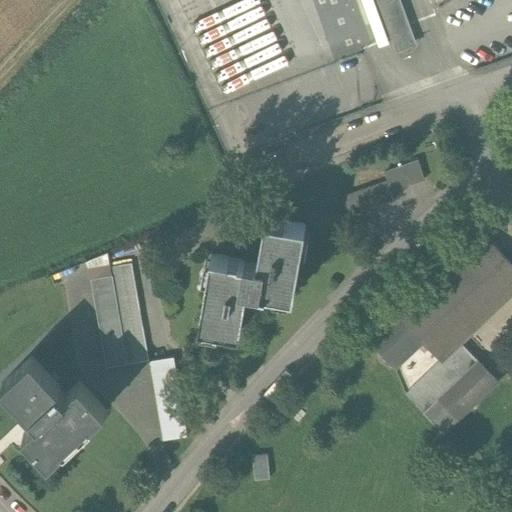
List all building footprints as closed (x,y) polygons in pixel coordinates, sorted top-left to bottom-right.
[(395,0),(378,0),(398,49),(413,44),(395,0)] [(416,162),(382,174),(384,183),(340,199),(348,219),(393,203),(390,194),(424,182),(416,162)] [(212,254),(200,325),(240,332),(248,287),(293,295),(305,225),(265,218),(258,262),(212,254)] [(511,292),(511,265),(484,236),(399,316),(402,319),(395,326),(392,323),(371,343),(394,367),(422,341),(441,360),(405,394),(442,433),(496,381),(454,336),(501,292),(506,298),(511,292)] [(149,362),(132,264),(111,267),(128,366),(149,362)] [(91,280),(112,276),(110,265),(89,268),(91,280)] [(127,367),(112,276),(91,280),(106,370),(127,367)] [(23,435),(49,462),(62,449),(61,447),(89,421),(90,423),(104,410),(78,382),(64,396),(58,389),(59,388),(31,358),(1,385),(30,416),(32,414),(38,421),(23,435)] [(164,441),(187,437),(173,358),(150,362),(164,441)] [(255,481),(269,480),(266,456),(252,457),(255,481)]
